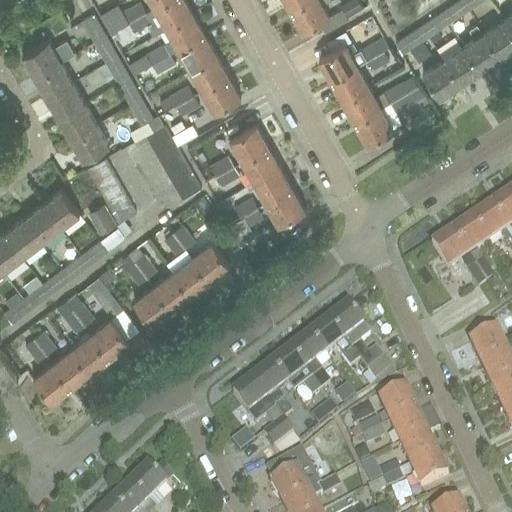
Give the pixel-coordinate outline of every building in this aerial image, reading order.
[(128,22),(147,11),(140,0),(122,10),(118,2),(100,13),(111,32),(128,22)] [(193,13),(185,0),(167,0),(154,7),(166,28),(193,13)] [(284,0),(290,9),(306,0),(284,0)] [(329,15),(320,0),(306,0),(290,9),(302,30),(329,15)] [(359,0),(347,0),(339,5),(347,17),(364,7),(359,0)] [(471,7),(466,0),(456,0),(442,9),(450,21),(471,8),(471,7)] [(482,0),(466,0),(471,7),(471,8),(475,13),(483,8),(479,2),(482,0)] [(366,28),(385,15),(378,5),(359,18),(366,28)] [(442,9),(421,23),(430,35),(429,36),(433,42),(442,36),(438,30),(450,21),(442,9)] [(147,11),(128,22),(133,32),(152,21),(147,11)] [(511,11),(502,18),(511,32),(511,11)] [(93,42),(106,34),(94,13),(81,21),(93,42)] [(193,13),(166,28),(173,39),(164,44),(163,43),(146,52),(152,64),(171,53),(178,49),(205,34),(193,13)] [(511,32),(502,18),(482,31),(499,57),(511,48),(511,32)] [(430,35),(421,23),(395,40),(403,53),(429,36),(430,35)] [(499,57),(482,31),(477,23),(469,29),(474,37),(462,45),(479,70),(499,57)] [(331,52),(345,44),(350,41),(345,31),(325,42),(331,52)] [(106,34),(93,42),(105,63),(118,55),(106,34)] [(217,54),(205,34),(178,49),(190,70),(217,54)] [(366,60),(385,50),(390,47),(383,34),(359,48),(360,49),(351,54),(345,44),(331,52),(319,59),(331,80),(357,65),(366,60)] [(35,76),(62,60),(61,60),(74,52),(67,39),(53,46),(48,39),(22,53),(35,76)] [(479,70),(462,45),(442,58),(459,83),(479,70)] [(390,59),(385,50),(366,60),(372,70),(390,59)] [(171,53),(152,64),(157,73),(176,63),(171,53)] [(217,54),(190,70),(202,90),(229,75),(217,54)] [(130,76),(118,55),(105,63),(117,83),(130,76)] [(459,83),(442,58),(422,72),(439,97),(459,83)] [(62,60),(35,76),(47,97),(74,82),(62,60)] [(357,65),(331,80),(343,101),(369,86),(357,65)] [(369,86),(343,101),(355,121),(381,106),(390,101),(418,85),(412,74),(375,96),(369,86)] [(229,75),(202,90),(214,111),(241,96),(229,75)] [(130,76),(117,83),(129,104),(142,96),(130,76)] [(86,103),(74,82),(47,97),(59,119),(86,103)] [(176,106),(194,95),(188,84),(159,100),(164,109),(174,103),(176,106)] [(418,85),(390,101),(396,112),(424,95),(418,85)] [(194,95),(176,106),(181,115),(200,105),(194,95)] [(142,96),(129,104),(140,124),(139,125),(145,135),(164,124),(158,114),(153,117),(142,96)] [(98,125),(86,103),(59,119),(72,140),(98,125)] [(123,126),(135,118),(126,104),(114,113),(123,126)] [(387,117),(381,106),(355,121),(367,143),(393,128),(387,117)] [(168,127),(172,134),(183,127),(179,121),(168,127)] [(164,124),(146,134),(151,143),(170,133),(164,124)] [(192,124),(172,135),(177,144),(197,133),(192,124)] [(243,161),(269,146),(257,124),(230,139),(237,150),(243,161)] [(98,125),(72,140),(84,162),(111,147),(98,125)] [(136,140),(145,135),(139,125),(130,130),(136,140)] [(175,142),(170,133),(151,143),(157,153),(175,142)] [(180,152),(175,142),(157,153),(162,162),(180,152)] [(254,182),(281,166),(269,146),(243,161),(247,168),(254,182)] [(185,161),(180,152),(162,162),(167,171),(185,161)] [(215,175),(216,176),(234,166),(228,155),(227,153),(209,164),(215,175)] [(111,167),(105,158),(88,168),(93,177),(111,167)] [(191,170),(185,161),(167,171),(172,180),(191,170)] [(234,166),(216,176),(222,185),(239,175),(240,175),(234,166)] [(281,166),(254,182),(266,202),(293,187),(281,166)] [(116,176),(111,167),(93,177),(98,186),(116,176)] [(196,179),(191,170),(172,180),(178,189),(196,179)] [(121,185),(116,176),(98,186),(103,195),(121,185)] [(196,179),(178,189),(183,198),(201,188),(196,179)] [(126,194),(121,185),(103,195),(108,204),(126,194)] [(41,203),(60,227),(80,212),(61,187),(41,203)] [(293,187),(266,202),(278,223),(305,208),(293,187)] [(508,229),(511,225),(511,192),(511,191),(491,204),(508,229)] [(113,213),(132,203),(126,194),(108,204),(113,213)] [(244,215),(258,207),(252,195),(233,206),(240,217),(244,215)] [(101,231),(116,222),(103,201),(88,210),(101,231)] [(60,227),(41,203),(22,217),(41,242),(60,227)] [(113,213),(119,222),(137,212),(132,203),(113,213)] [(511,234),(508,229),(491,204),(471,217),(488,242),(499,234),(506,244),(511,240),(511,234)] [(226,234),(213,215),(203,222),(217,241),(226,234)] [(244,215),(240,217),(229,224),(241,243),(255,235),(250,225),(244,215)] [(41,242),(22,217),(3,232),(22,256),(41,242)] [(471,217),(451,230),(485,281),(493,276),(476,250),(488,242),(471,217)] [(172,231),(186,248),(196,240),(183,223),(172,231)] [(485,281),(451,230),(431,244),(448,269),(460,261),(478,286),(485,281)] [(186,248),(172,231),(163,238),(177,255),(186,248)] [(22,256),(3,232),(0,233),(0,266),(3,271),(22,256)] [(108,250),(100,240),(81,255),(88,265),(108,250)] [(191,256),(210,280),(230,265),(211,241),(191,256)] [(128,252),(147,277),(157,269),(144,252),(143,253),(137,245),(128,252)] [(147,277),(128,252),(119,259),(138,284),(147,277)] [(88,265),(81,255),(62,269),(69,279),(88,265)] [(191,256),(172,271),(191,295),(210,280),(191,256)] [(69,279),(62,269),(43,283),(50,293),(69,279)] [(172,271),(154,285),(173,309),(191,295),(172,271)] [(105,308),(116,299),(99,276),(88,285),(105,308)] [(50,293),(43,283),(24,297),(31,307),(50,293)] [(173,309),(154,285),(135,300),(153,324),(173,309)] [(370,298),(379,309),(393,298),(384,287),(370,298)] [(31,307),(24,297),(5,312),(12,322),(31,307)] [(511,326),(511,325),(511,299),(511,297),(499,304),(511,326)] [(82,300),(72,308),(85,325),(95,317),(82,300)] [(350,349),(360,359),(375,379),(391,367),(376,347),(369,353),(361,342),(371,334),(348,304),(328,319),(344,341),(350,349)] [(85,325),(72,308),(63,315),(76,332),(84,325),(85,325)] [(101,325),(91,333),(109,357),(129,342),(111,318),(101,325)] [(328,319),(309,334),(325,355),(335,347),(341,355),(350,349),(344,341),(328,319)] [(43,330),(33,338),(48,356),(58,348),(43,330)] [(479,365),(511,349),(511,337),(503,342),(497,330),(469,343),(479,365)] [(109,357),(91,333),(90,333),(71,347),(90,372),(109,357)] [(325,355),(309,334),(290,348),(321,389),(331,382),(316,362),(325,355)] [(48,356),(33,338),(24,345),(38,364),(48,356)] [(90,372),(71,347),(53,362),(71,386),(90,372)] [(290,348),(272,362),(288,384),(294,391),(303,385),(311,396),(321,389),(290,348)] [(360,359),(350,349),(341,355),(350,367),(360,359)] [(511,349),(479,365),(490,387),(511,375),(511,361),(511,359),(511,358),(511,349)] [(71,386),(53,362),(33,377),(51,401),(71,386)] [(272,362),(252,377),(284,417),(293,411),(278,391),(288,384),(272,362)] [(511,375),(490,387),(499,408),(511,401),(511,375)] [(284,417),(252,377),(233,392),(249,413),(256,422),(266,414),(274,425),(265,432),(274,444),(293,430),(284,417)] [(346,387),(334,395),(344,407),(356,397),(346,387)] [(389,422),(417,409),(406,387),(379,400),(389,422)] [(511,401),(499,408),(510,429),(511,428),(511,401)] [(330,402),(310,417),(318,427),(338,411),(330,402)] [(417,409),(389,422),(400,444),(427,431),(417,409)] [(362,435),(381,426),(376,417),(357,426),(362,435)] [(381,426),(362,435),(366,443),(385,434),(381,426)] [(246,431),(230,442),(239,453),(255,442),(246,431)] [(437,452),(427,431),(400,444),(410,465),(437,452)] [(366,450),(361,449),(354,452),(359,462),(369,457),(366,450)] [(283,506),(321,484),(302,451),(267,470),(274,482),(270,484),(277,497),(283,506)] [(437,452),(410,465),(414,475),(420,487),(448,474),(437,452)] [(373,461),(361,467),(369,486),(382,480),(382,478),(381,478),(378,470),(373,461)] [(398,470),(400,470),(397,461),(378,470),(381,478),(382,478),(398,470)] [(147,466),(130,483),(149,501),(166,484),(173,477),(161,466),(154,473),(147,466)] [(382,480),(386,488),(403,480),(398,470),(382,478),(382,480)] [(336,477),(321,484),(283,506),(285,511),(321,511),(314,499),(340,485),(336,477)] [(149,501),(130,483),(112,500),(123,511),(159,511),(156,509),(149,501)] [(431,511),(465,511),(460,499),(432,511),(431,511)] [(123,511),(112,500),(100,511),(123,511)] [(173,511),(174,511),(164,501),(156,509),(159,511),(173,511)] [(369,511),(365,503),(348,511),(369,511)]
